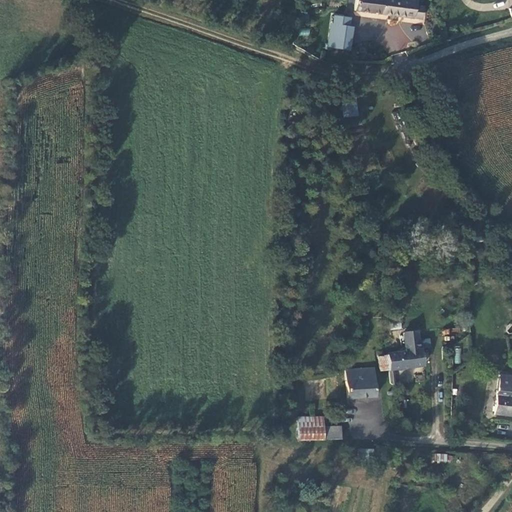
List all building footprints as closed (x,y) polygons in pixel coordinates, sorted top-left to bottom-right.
[(356,0),(356,9),(422,19),(424,6),(415,4),(415,0),(356,0)] [(311,15),(295,18),(296,25),(312,22),(311,15)] [(347,18),(333,16),(332,24),(337,25),(346,26),(347,18)] [(352,27),(346,26),(337,25),(334,48),(350,49),(352,27)] [(342,103),(344,117),(358,115),(356,101),(342,103)] [(494,282),(501,280),(498,266),(490,268),(494,282)] [(387,353),(386,353),(386,354),(388,369),(413,366),(415,382),(425,380),(421,348),(420,349),(418,331),(404,332),(406,351),(387,353)] [(388,369),(386,354),(377,356),(379,369),(388,369)] [(375,395),(373,368),(347,370),(348,397),(375,395)] [(511,379),(498,378),(493,414),(511,416),(511,379)] [(322,417),(301,416),(298,417),(297,439),(323,438),(323,425),(322,417)] [(340,425),(323,425),(323,438),(339,439),(340,425)] [(369,449),(356,450),(356,463),(369,463),(369,449)]
